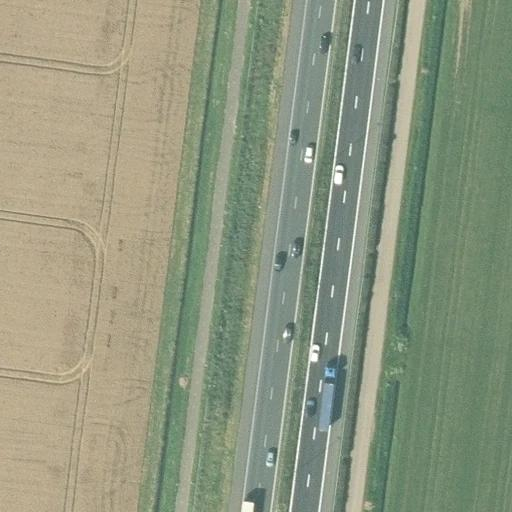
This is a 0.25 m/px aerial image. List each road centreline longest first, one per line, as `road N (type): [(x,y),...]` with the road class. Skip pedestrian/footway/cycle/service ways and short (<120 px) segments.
road 1 (motorway): [(306,511),(370,0)]
road 2 (unclassified): [(355,511),(419,0)]
road 3 (motorway): [(324,0),(260,511)]
